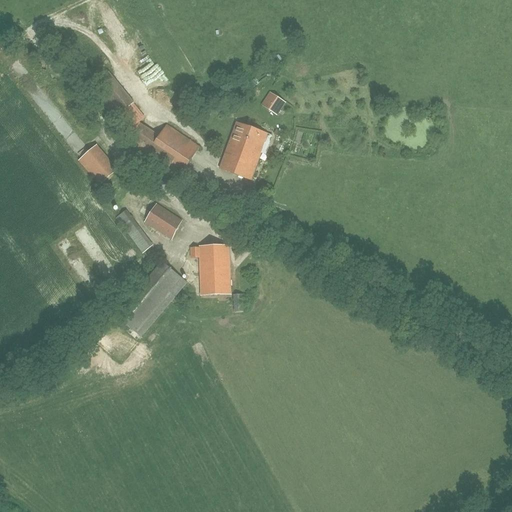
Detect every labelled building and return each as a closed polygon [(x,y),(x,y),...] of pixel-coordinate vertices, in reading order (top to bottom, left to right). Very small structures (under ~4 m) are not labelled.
[(260,105),(277,116),(285,102),(269,92),(260,105)] [(144,119),(133,105),(114,120),(128,135),(144,119)] [(273,136),(268,134),(236,122),(219,169),(251,180),(261,153),(266,155),(273,136)] [(141,125),(128,143),(167,171),(173,163),(184,171),(200,148),(167,125),(159,137),(141,125)] [(77,160),(99,185),(118,169),(96,144),(77,160)] [(145,222),(172,240),(182,221),(157,204),(145,222)] [(127,233),(137,225),(126,210),(116,218),(127,233)] [(206,247),(199,248),(190,248),(191,258),(199,258),(201,296),(230,295),(229,246),(206,246),(206,247)] [(141,337),(186,283),(161,262),(116,316),(141,337)] [(243,294),(232,295),(234,313),(244,312),(243,294)]
